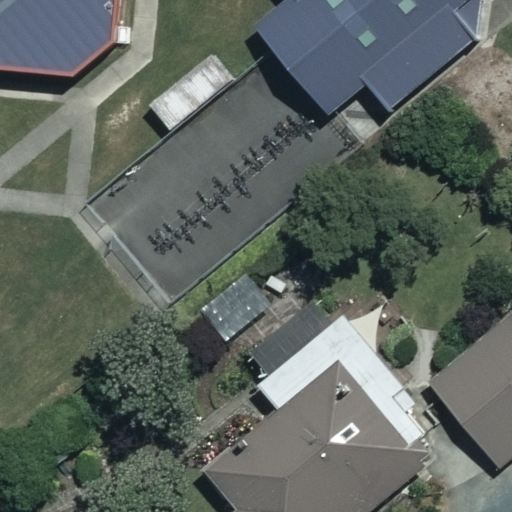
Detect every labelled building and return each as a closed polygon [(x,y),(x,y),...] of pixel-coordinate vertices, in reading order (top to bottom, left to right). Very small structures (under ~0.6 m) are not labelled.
[(0,0),(0,46),(8,55),(86,65),(124,30),(127,0),(0,0)] [(283,0),(264,16),(283,39),(337,107),(372,77),(397,106),(486,32),(487,0),(283,0)] [(157,96),(177,122),(240,73),(220,47),(157,96)] [(511,310),(434,376),(507,463),(511,459),(511,310)] [(179,480),(203,511),(338,511),(416,451),(339,354),(179,480)]
